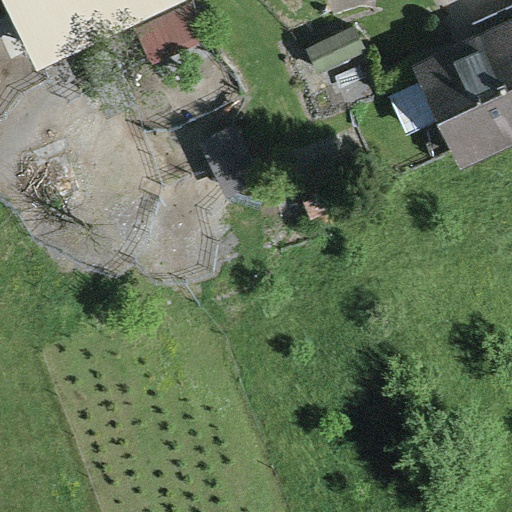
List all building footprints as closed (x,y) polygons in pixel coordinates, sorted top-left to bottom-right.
[(4,0),(41,72),(185,0),(4,0)] [(511,17),(415,63),(463,165),(511,142),(511,17)] [(353,26),(306,50),(318,74),(365,50),(353,26)] [(237,124),(201,142),(227,194),(263,175),(237,124)] [(337,163),(299,177),(313,217),(352,204),(337,163)] [(64,216),(37,227),(59,279),(86,267),(64,216)] [(235,230),(214,249),(234,271),(255,252),(235,230)]
